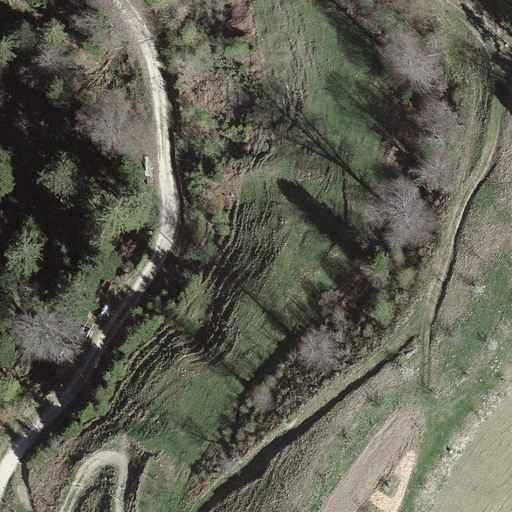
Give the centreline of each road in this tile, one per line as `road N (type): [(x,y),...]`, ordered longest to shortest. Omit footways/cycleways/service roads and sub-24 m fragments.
road 1 (track): [(425,390),(429,308),(462,204),(492,145),(500,86),(481,30),(445,0)]
road 2 (track): [(199,511),(429,308)]
road 3 (track): [(65,511),(81,475),(106,457),(123,468),(120,511)]
